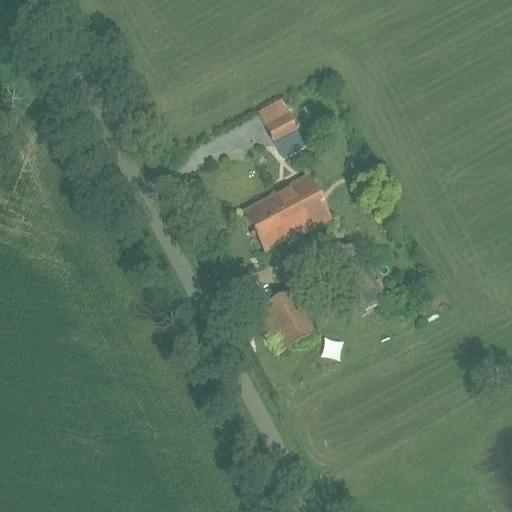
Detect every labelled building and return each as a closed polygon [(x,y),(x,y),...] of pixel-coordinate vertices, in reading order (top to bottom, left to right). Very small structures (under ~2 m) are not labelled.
[(287,113),(263,125),(277,150),(300,138),(287,113)] [(280,194),(302,236),(331,221),(308,179),(280,194)] [(294,241),(302,236),(280,194),(271,198),(272,200),(244,216),(264,254),(293,239),(294,241)] [(349,321),(385,303),(355,245),(319,263),(349,321)] [(277,356),(316,335),(293,292),(254,312),(277,356)]
